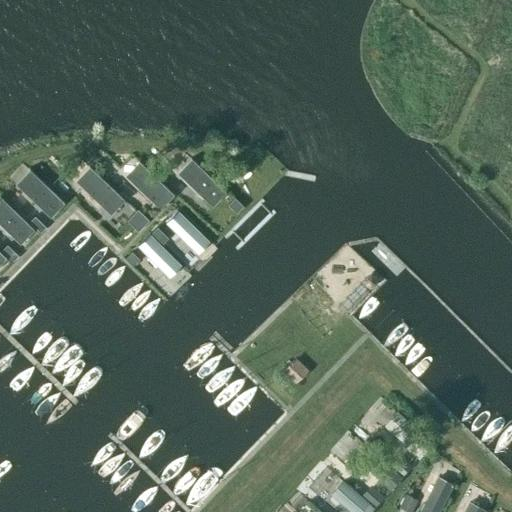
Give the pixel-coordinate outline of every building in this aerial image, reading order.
[(245,156),(231,171),(259,199),(273,184),(245,156)] [(190,158),(177,172),(212,205),(226,191),(190,158)] [(138,160),(125,174),(160,208),(173,194),(138,160)] [(88,165),(75,179),(110,213),(124,199),(88,165)] [(28,168),(15,182),(50,216),(64,202),(28,168)] [(0,196),(0,223),(20,243),(33,229),(29,224),(0,196)] [(234,197),(227,204),(236,212),(243,205),(234,197)] [(197,206),(183,220),(212,247),(226,233),(197,206)] [(138,212),(126,223),(138,234),(149,223),(138,212)] [(34,218),(29,224),(33,229),(41,236),(46,230),(34,218)] [(175,228),(161,242),(189,270),(203,256),(175,228)] [(7,247),(1,253),(13,264),(19,258),(7,247)] [(183,277),(155,249),(141,263),(169,291),(183,277)] [(282,370),(294,382),(307,369),(296,357),(282,370)] [(386,456),(371,470),(388,488),(403,474),(386,456)] [(423,503),(442,511),(455,480),(436,473),(423,503)] [(334,488),(334,507),(378,508),(379,488),(334,488)] [(483,511),(486,505),(467,497),(461,511),(483,511)]
